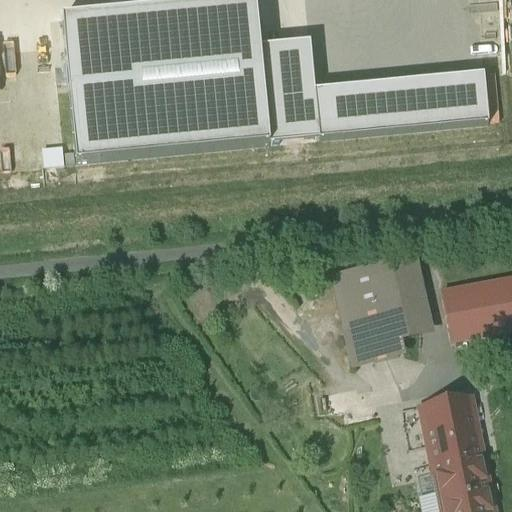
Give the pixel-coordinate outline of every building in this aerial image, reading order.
[(248,4),(56,24),(71,168),(262,148),(253,53),(248,4)] [(253,53),(262,148),(314,143),(310,97),(305,48),(253,53)] [(310,97),(314,143),(483,129),(479,82),(310,97)] [(397,266),(414,340),(432,337),(416,262),(397,266)] [(397,266),(352,276),(373,366),(397,361),(394,345),(414,340),(397,266)] [(373,366),(352,276),(331,281),(352,371),(373,366)] [(511,283),(440,297),(450,347),(511,335),(511,283)] [(491,511),(469,402),(420,412),(439,511),(491,511)]
